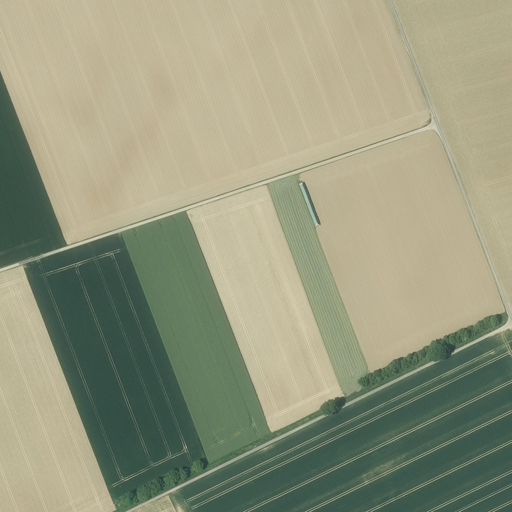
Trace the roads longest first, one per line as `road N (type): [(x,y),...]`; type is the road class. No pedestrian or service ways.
road 1 (track): [(0,270),(437,125)]
road 2 (track): [(129,511),(511,323)]
road 3 (track): [(389,0),(511,321)]
